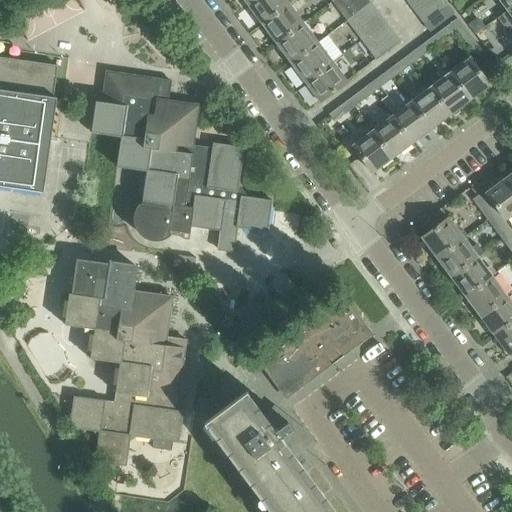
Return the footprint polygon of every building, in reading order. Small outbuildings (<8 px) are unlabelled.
[(253,0),(247,5),(261,24),(289,4),(285,0),(253,0)] [(352,17),(345,8),(338,0),(334,0),(332,2),(347,21),(352,17)] [(352,17),(371,3),(368,0),(354,0),(345,8),(352,17)] [(414,12),(430,0),(410,0),(407,2),(414,12)] [(422,22),(440,8),(434,0),(430,0),(414,12),(422,22)] [(453,13),(446,4),(442,0),(434,0),(440,8),(448,17),(453,13)] [(511,0),(498,0),(506,11),(511,6),(511,0)] [(359,27),(378,13),(371,3),(352,17),(359,27)] [(276,44),(303,23),(289,4),(261,24),(276,44)] [(511,6),(506,11),(497,18),(503,26),(505,26),(511,35),(511,6)] [(429,31),(448,17),(440,8),(422,22),(429,31)] [(366,37),(385,23),(378,13),(359,27),(366,37)] [(366,37),(359,27),(352,17),(347,21),(361,41),(366,37)] [(466,30),(457,19),(446,28),(450,34),(457,30),(460,34),(466,30)] [(290,63),(318,43),(303,23),(276,44),(290,63)] [(374,47),(393,32),(385,23),(366,37),(374,47)] [(431,49),(448,37),(443,30),(426,42),(431,49)] [(479,48),(466,30),(460,34),(473,52),(479,48)] [(381,56),(400,42),(393,32),(374,47),(381,56)] [(381,56),(374,47),(366,37),(361,41),(376,60),(381,56)] [(305,83),(332,62),(318,43),(290,63),(305,83)] [(412,64),(428,52),(422,45),(407,57),(412,64)] [(0,185),(43,192),(57,98),(53,98),(58,66),(0,57),(0,185)] [(489,85),(469,58),(449,73),(470,100),(489,85)] [(392,78),(409,66),(404,59),(387,71),(392,78)] [(319,102),(347,82),(332,62),(305,83),(319,102)] [(239,188),(244,149),(213,145),(212,151),(193,148),(199,107),(158,101),(161,81),(106,73),(102,102),(95,101),(91,133),(120,137),(116,167),(146,171),(141,204),(138,207),(136,211),(135,215),(135,220),(135,224),(137,228),(139,231),(141,234),(144,236),(148,238),(152,239),(156,239),(161,239),(165,237),(169,234),(170,230),(190,233),(191,227),(220,231),(218,249),(233,252),(236,228),(267,232),(271,202),(246,199),(239,188)] [(470,100),(449,73),(430,87),(450,114),(470,100)] [(373,92),(389,80),(384,74),(368,85),(373,92)] [(450,114),(430,87),(411,102),(431,129),(450,114)] [(354,107),(369,95),(364,88),(348,100),(354,107)] [(431,129),(411,102),(391,117),(411,143),(431,129)] [(334,122),(350,110),(345,103),(329,115),(334,122)] [(411,143),(391,117),(372,131),(392,158),(411,143)] [(392,158),(372,131),(352,146),(372,173),(392,158)] [(511,215),(511,186),(505,178),(486,192),(506,220),(511,215)] [(492,212),(479,195),(473,201),(485,217),(492,212)] [(506,231),(494,215),(487,220),(499,236),(506,231)] [(436,258),(463,238),(449,218),(421,239),(436,258)] [(511,239),(509,234),(502,240),(511,253),(511,239)] [(450,278),(478,257),(483,253),(477,246),(472,250),(463,238),(436,258),(450,278)] [(194,270),(196,258),(174,255),(172,266),(194,270)] [(465,297),(492,277),(478,257),(450,278),(465,297)] [(69,293),(64,325),(93,329),(89,361),(119,365),(114,403),(73,397),(69,429),(94,432),(98,439),(95,464),(126,468),(130,442),(136,438),(154,441),(152,450),(172,453),(173,443),(179,444),(185,398),(178,397),(186,340),(167,337),(173,297),(132,291),(136,266),(110,263),(110,260),(109,260),(108,267),(80,264),(75,294),(69,293)] [(479,317),(507,296),(492,277),(465,297),(479,317)] [(494,337),(511,323),(511,303),(507,296),(479,317),(494,337)] [(288,392),(369,330),(345,298),(303,330),(292,338),(264,359),(288,392)] [(292,338),(303,330),(297,322),(287,330),(292,338)] [(509,356),(511,353),(511,323),(494,337),(509,356)] [(332,511),(290,455),(303,439),(292,429),(286,422),(284,424),(274,416),(268,424),(267,425),(244,395),(205,424),(228,454),(271,511),(332,511)]
